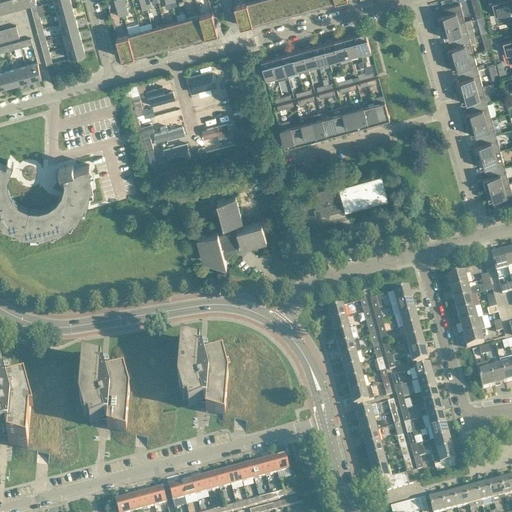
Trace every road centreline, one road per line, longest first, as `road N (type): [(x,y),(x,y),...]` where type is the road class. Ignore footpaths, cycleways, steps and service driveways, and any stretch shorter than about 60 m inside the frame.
road 1 (residential): [(0,510),(325,422)]
road 2 (tertiary): [(278,326),(227,305),(54,328),(0,307)]
road 3 (residential): [(511,412),(469,416),(462,407),(419,253)]
road 4 (residential): [(238,46),(409,0)]
road 5 (residential): [(285,158),(448,113)]
road 6 (residential): [(278,326),(313,282),(419,253)]
road 7 (residential): [(481,235),(448,113)]
